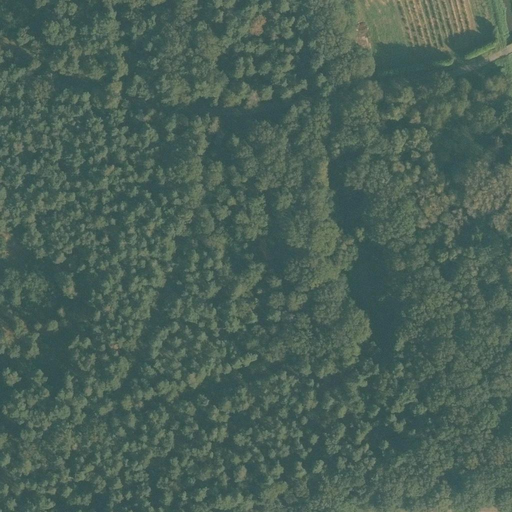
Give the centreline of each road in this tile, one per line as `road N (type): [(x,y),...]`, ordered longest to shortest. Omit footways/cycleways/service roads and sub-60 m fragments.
road 1 (unclassified): [(505,52),(393,91),(213,119),(142,111),(0,50)]
road 2 (track): [(119,410),(242,114)]
road 3 (track): [(254,369),(13,439)]
road 4 (track): [(302,237),(302,280),(286,324),(254,369)]
road 5 (track): [(242,114),(260,136),(302,237)]
road 6 (track): [(194,0),(242,114)]
